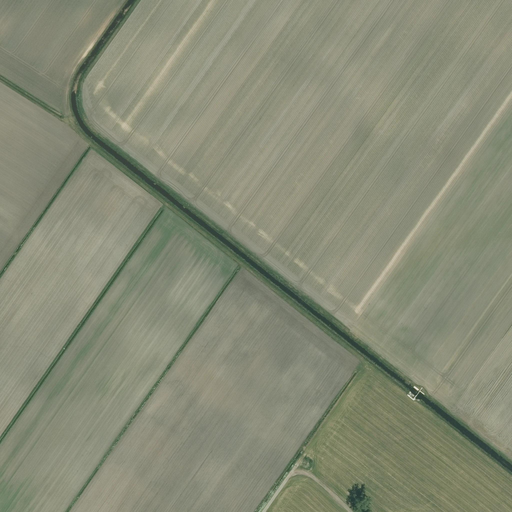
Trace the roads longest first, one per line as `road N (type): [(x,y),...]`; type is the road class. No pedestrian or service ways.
road 1 (track): [(127,0),(73,78),(77,129),(408,400),(511,475)]
road 2 (track): [(361,511),(296,471),(264,511)]
